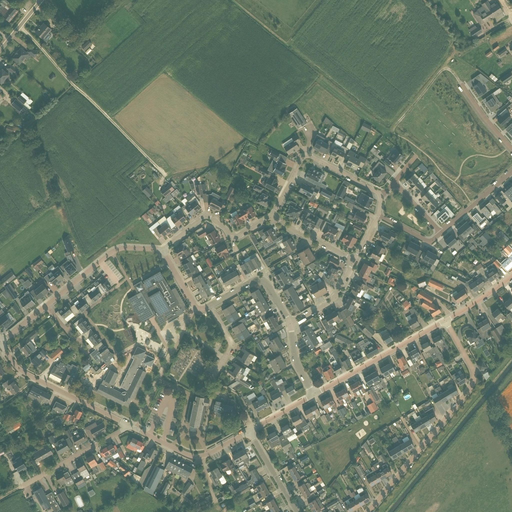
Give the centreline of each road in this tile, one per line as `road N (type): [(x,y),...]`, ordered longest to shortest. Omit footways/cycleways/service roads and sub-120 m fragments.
road 1 (residential): [(367,511),(474,379),(446,321)]
road 2 (track): [(164,175),(20,27)]
road 3 (residential): [(381,196),(305,156),(272,220)]
road 4 (tertiary): [(128,425),(21,371),(0,342)]
road 5 (tertiary): [(313,395),(446,321)]
road 6 (tertiary): [(249,431),(190,457),(128,425)]
road 7 (residential): [(161,250),(200,219),(231,236),(272,220)]
road 8 (residential): [(20,486),(128,425)]
